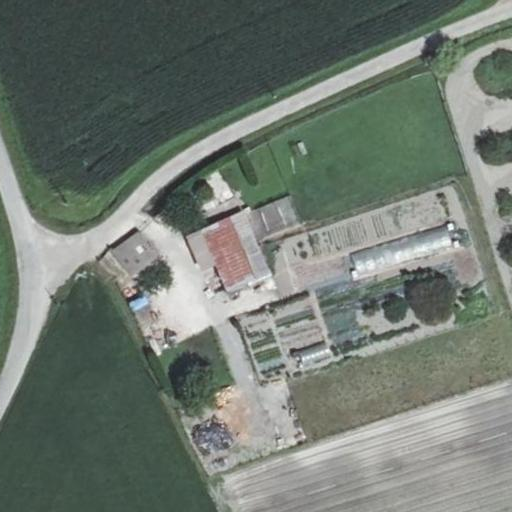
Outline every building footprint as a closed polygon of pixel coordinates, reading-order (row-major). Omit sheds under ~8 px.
[(219,169),(204,177),(218,203),(233,195),(219,169)] [(184,233),(199,270),(212,265),(223,292),(268,274),(242,209),(184,233)] [(445,226),(351,255),(358,278),(453,250),(445,226)] [(139,237),(117,254),(132,276),(155,259),(139,237)] [(268,312),(241,319),(245,333),(272,326),(268,312)]
